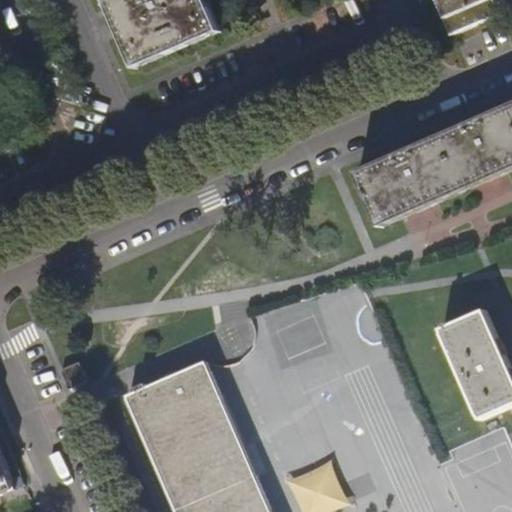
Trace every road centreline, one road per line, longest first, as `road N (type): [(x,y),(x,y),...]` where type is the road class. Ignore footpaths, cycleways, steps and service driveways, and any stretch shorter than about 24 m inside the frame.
road 1 (residential): [(0,296),(511,64)]
road 2 (residential): [(0,346),(73,511)]
